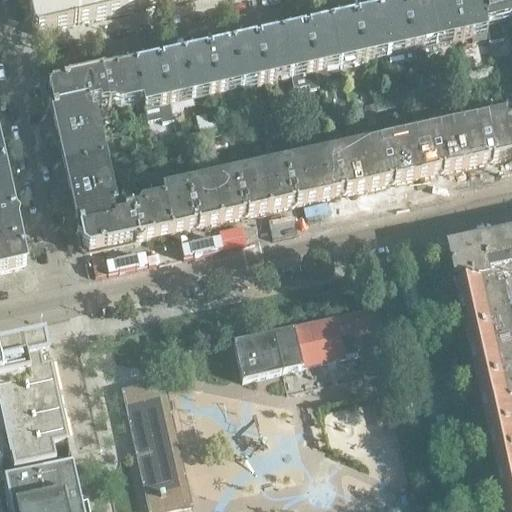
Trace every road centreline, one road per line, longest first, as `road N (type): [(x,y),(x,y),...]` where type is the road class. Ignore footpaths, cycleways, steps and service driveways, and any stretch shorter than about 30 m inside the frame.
road 1 (residential): [(62,305),(416,225)]
road 2 (residential): [(325,0),(12,64)]
road 3 (residential): [(416,225),(475,511)]
road 4 (residential): [(12,64),(62,305)]
